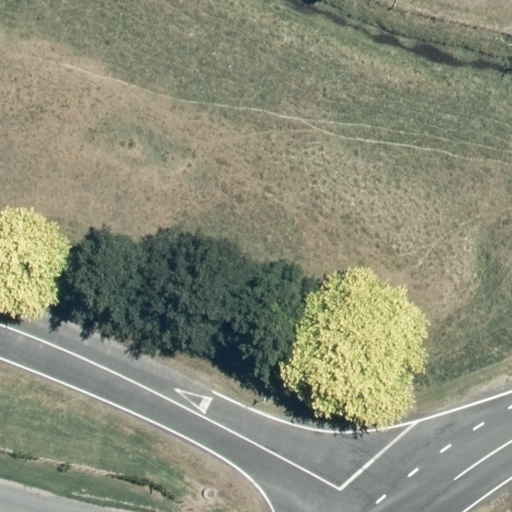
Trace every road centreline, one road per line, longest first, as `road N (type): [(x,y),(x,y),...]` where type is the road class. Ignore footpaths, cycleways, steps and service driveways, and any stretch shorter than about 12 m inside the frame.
road 1 (unclassified): [(0,310),(94,353),(339,489),(364,511)]
road 2 (unclassified): [(410,511),(511,443)]
